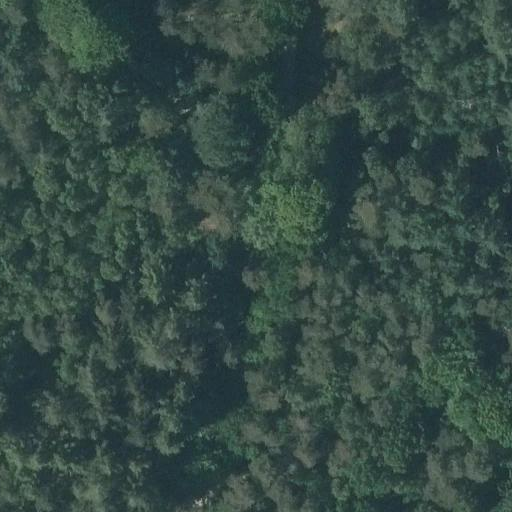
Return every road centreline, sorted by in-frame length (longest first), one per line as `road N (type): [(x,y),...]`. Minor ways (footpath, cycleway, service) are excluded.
road 1 (track): [(188,511),(273,175)]
road 2 (unknown): [(264,226),(299,212),(369,260),(511,383)]
road 3 (unknown): [(299,212),(313,0)]
road 4 (track): [(273,175),(285,0)]
